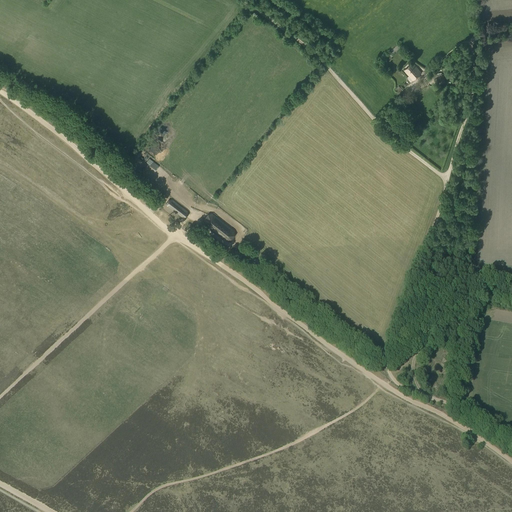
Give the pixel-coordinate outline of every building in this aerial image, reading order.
[(411,63),(403,70),(412,80),(420,73),(411,63)] [(443,74),(436,75),(438,85),(445,83),(443,74)] [(400,86),(395,91),(399,95),(404,91),(400,86)] [(153,153),(168,138),(164,134),(149,149),(153,153)] [(167,202),(166,205),(182,218),(185,217),(187,215),(187,212),(185,210),(187,207),(181,203),(179,205),(172,199),(168,200),(167,202)] [(234,231),(213,214),(208,215),(204,220),(205,224),(226,241),(231,240),(235,235),(234,231)]
